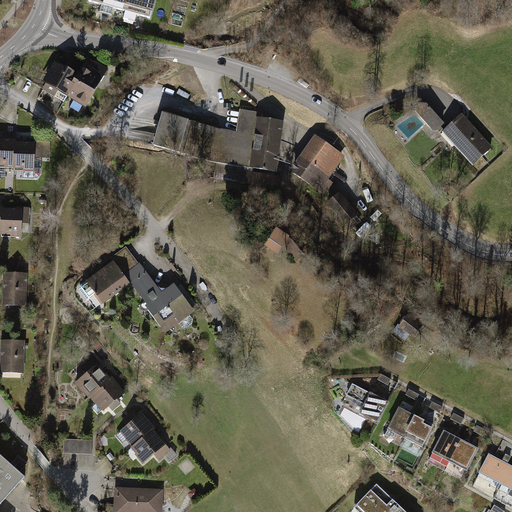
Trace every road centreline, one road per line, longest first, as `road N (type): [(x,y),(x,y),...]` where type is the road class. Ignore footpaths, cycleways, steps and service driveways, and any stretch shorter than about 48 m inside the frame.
road 1 (tertiary): [(33,27),(274,83),(347,125),(408,200),(448,233),(488,253),(511,254)]
road 2 (residential): [(0,89),(45,114),(90,156),(202,291),(222,330)]
